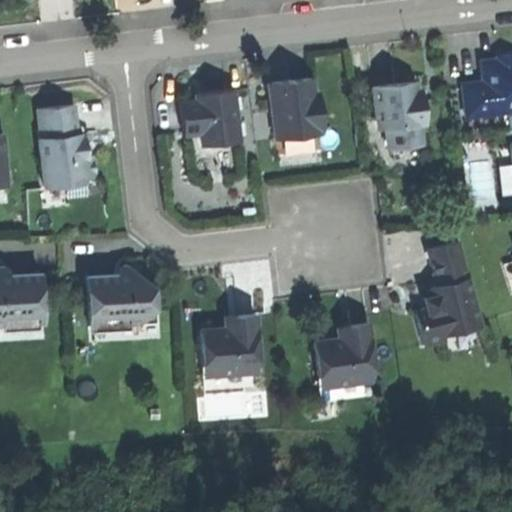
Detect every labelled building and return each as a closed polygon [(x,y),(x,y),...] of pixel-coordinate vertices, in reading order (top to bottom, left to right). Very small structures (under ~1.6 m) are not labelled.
[(461,88),(465,117),(511,110),(511,57),(509,54),(500,55),(498,59),(494,60),(483,73),(484,85),(461,88)] [(271,105),(275,138),(318,133),(317,128),(322,128),(318,93),(312,93),(310,78),(290,80),(273,82),(275,105),(271,105)] [(393,85),(373,88),(377,123),(386,128),(388,148),(420,144),(418,124),(425,123),(422,100),(415,101),(414,92),(412,83),(393,85)] [(231,142),(239,141),(233,89),(212,92),(195,94),(195,100),(180,102),(184,134),(200,133),(202,146),(231,142)] [(73,104),(37,108),(41,138),(38,138),(44,187),(64,184),(64,180),(69,179),(85,177),(96,176),(93,154),(87,155),(82,155),(80,137),(79,132),(76,133),(73,104)] [(203,160),(233,157),(231,142),(202,146),(203,160)] [(87,194),(85,182),(64,184),(44,187),(40,187),(42,208),(69,204),(68,197),(87,194)] [(414,313),(423,345),(442,340),(443,339),(442,335),(475,326),(479,325),(456,242),(428,250),(437,286),(427,289),(424,289),(425,292),(426,297),(430,309),(425,310),(414,313)] [(0,325),(42,323),(39,274),(0,276),(0,325)] [(86,277),(89,326),(139,323),(153,308),(152,288),(136,274),(113,275),(86,277)] [(200,329),(201,352),(209,352),(211,374),(255,371),(254,349),(257,349),(255,314),(236,315),(237,327),(225,328),(200,329)] [(224,316),(225,328),(237,327),(236,315),(230,316),(224,316)] [(327,385),(371,379),(368,358),(372,357),(368,323),(349,325),(351,337),(338,338),(313,341),(316,365),(324,364),(327,385)] [(336,327),(338,338),(351,337),(349,325),(343,326),(336,327)] [(480,345),(475,326),(442,335),(443,339),(442,340),(446,355),(480,345)] [(203,374),(211,374),(209,352),(201,352),(203,374)] [(319,386),(327,385),(324,364),(316,365),(319,386)] [(256,385),(255,371),(211,374),(203,374),(204,389),(256,385)] [(372,394),(371,379),(327,385),(319,386),(321,400),(372,394)]
